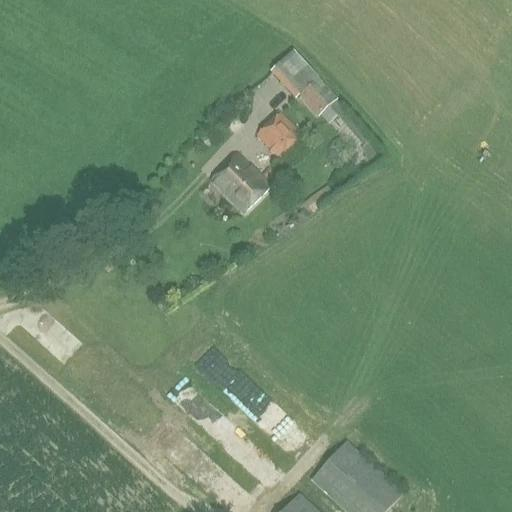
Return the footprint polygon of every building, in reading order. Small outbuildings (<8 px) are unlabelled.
[(338,101),(319,81),(295,54),(273,74),(298,101),(300,98),(319,118),(338,101)] [(280,115),(257,137),(281,161),(304,139),(280,115)] [(273,187),(240,154),(214,180),(248,213),(273,187)] [(234,395),(293,450),(309,432),(249,378),(234,395)] [(192,383),(178,399),(204,422),(218,406),(192,383)] [(348,443),(312,483),(343,511),(389,511),(405,495),(348,443)] [(317,511),(300,496),(286,511),(317,511)]
